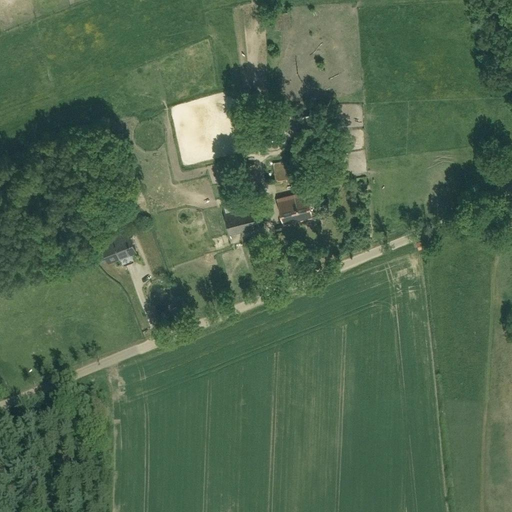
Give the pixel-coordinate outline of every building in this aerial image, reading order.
[(266,130),(267,138),(280,137),(280,129),(266,130)] [(235,170),(245,207),(262,202),(252,165),(235,170)] [(273,201),(280,227),(315,218),(308,191),(273,201)] [(224,220),(229,236),(257,228),(252,212),(224,220)] [(98,240),(106,263),(135,253),(126,230),(98,240)]
